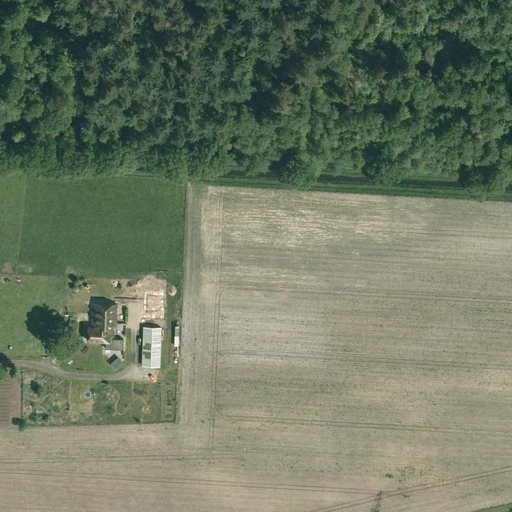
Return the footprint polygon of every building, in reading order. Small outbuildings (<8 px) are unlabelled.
[(161,295),(145,294),(143,319),(160,320),(161,295)] [(92,303),(92,327),(113,327),(116,327),(116,304),(92,303)] [(113,341),(113,327),(92,327),(87,327),(87,341),(113,341)] [(141,366),(159,366),(160,327),(143,327),(141,366)] [(109,363),(115,369),(123,362),(118,357),(109,363)]
